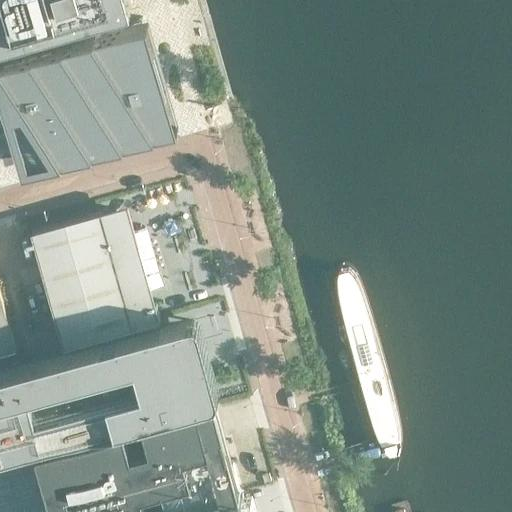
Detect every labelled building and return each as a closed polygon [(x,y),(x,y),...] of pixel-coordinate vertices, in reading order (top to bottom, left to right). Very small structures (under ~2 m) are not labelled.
[(0,0),(0,36),(22,23),(24,30),(94,11),(91,3),(106,3),(120,3),(126,2),(125,0),(0,0)] [(150,14),(142,16),(168,105),(173,122),(180,120),(150,14)] [(157,126),(153,109),(157,108),(157,107),(160,106),(163,105),(164,106),(168,105),(147,31),(142,16),(1,57),(31,161),(124,135),(125,135),(157,126)] [(153,303),(156,302),(130,206),(128,201),(103,208),(103,211),(117,208),(130,226),(133,230),(153,303)] [(152,298),(133,230),(117,208),(103,211),(103,208),(89,212),(31,228),(42,265),(61,334),(64,345),(132,326),(161,317),(159,312),(156,302),(153,303),(152,298)] [(401,445),(402,441),(403,416),(366,279),(353,257),(341,260),(342,284),(369,381),(379,420),(392,444),(394,447),(398,447),(401,445)] [(0,351),(16,347),(0,291),(0,351)] [(218,382),(201,319),(200,318),(199,316),(198,315),(197,314),(195,314),(194,314),(191,314),(190,314),(0,366),(0,454),(214,396),(216,395),(218,393),(218,392),(219,391),(219,390),(219,389),(219,387),(218,382)] [(37,449),(42,468),(54,511),(154,511),(240,488),(241,488),(240,487),(229,449),(226,436),(221,420),(217,405),(216,401),(217,401),(216,400),(37,449)] [(0,511),(54,511),(42,468),(37,449),(0,459),(0,511)] [(269,472),(262,474),(264,482),(272,480),(269,472)] [(241,493),(232,496),(235,509),(236,511),(247,511),(244,498),(242,493),(241,493)] [(404,495),(393,500),(392,504),(393,511),(411,511),(407,499),(404,495)] [(236,511),(235,509),(232,496),(172,511),(236,511)]
